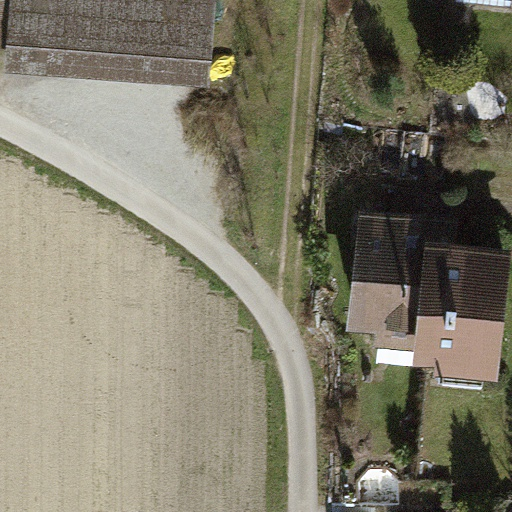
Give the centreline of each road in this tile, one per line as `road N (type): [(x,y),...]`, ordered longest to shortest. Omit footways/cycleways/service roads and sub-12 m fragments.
road 1 (track): [(0,117),(137,188),(235,264),(276,316),(301,390),(304,511)]
road 2 (track): [(314,0),(291,306),(276,316)]
